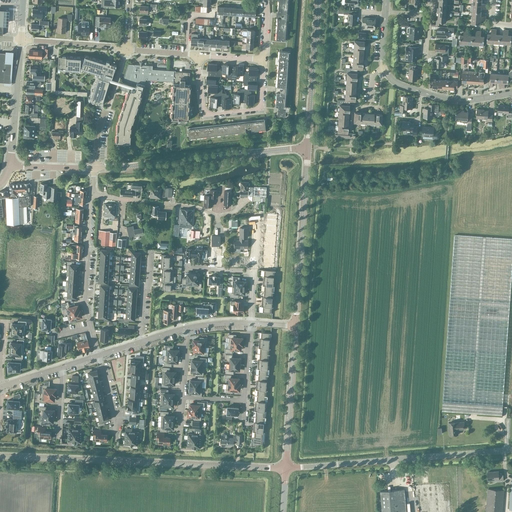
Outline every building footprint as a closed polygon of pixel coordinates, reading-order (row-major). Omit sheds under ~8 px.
[(140,5),(140,12),(148,13),(148,11),(152,11),(152,9),(156,9),(157,4),(151,4),(151,6),(140,5)] [(33,9),(33,16),(37,16),(37,18),(42,18),(42,13),(46,13),(47,6),(40,6),(39,9),(33,9)] [(352,11),(344,11),(344,15),(348,15),(347,25),(355,26),(356,15),(351,14),(352,11)] [(105,24),(105,27),(110,27),(111,18),(96,16),(95,27),(99,27),(99,24),(105,24)] [(438,19),(436,19),(436,24),(443,25),(443,22),(445,22),(445,16),(438,16),(438,19)] [(57,32),(65,33),(66,19),(58,18),(57,32)] [(364,29),(374,30),(375,19),(365,18),(365,19),(362,19),(361,25),(365,26),(364,29)] [(44,28),(43,28),(43,27),(48,27),(49,21),(40,21),(39,24),(31,24),(31,30),(39,31),(39,30),(42,30),(44,31),(44,28)] [(78,34),(89,34),(89,25),(88,25),(88,22),(82,22),(82,25),(79,25),(78,34)] [(419,27),(410,27),(410,34),(408,33),(407,34),(406,37),(407,38),(409,38),(418,39),(419,27)] [(437,29),(436,38),(447,38),(447,34),(453,35),(454,28),(447,27),(447,30),(437,29)] [(139,31),(139,38),(147,39),(147,36),(153,36),(154,30),(147,30),(147,32),(139,31)] [(442,54),(448,55),(448,52),(445,51),(445,45),(435,44),(435,51),(442,52),(442,54)] [(406,47),(406,53),(409,53),(408,60),(416,61),(417,52),(418,52),(418,47),(409,47),(406,47)] [(29,58),(48,59),(48,56),(50,56),(50,49),(45,49),(45,56),(42,55),(42,51),(29,50),(29,58)] [(0,82),(10,83),(12,54),(0,53),(0,82)] [(434,66),(443,67),(443,60),(445,60),(446,56),(440,55),(440,59),(435,58),(434,66)] [(59,57),(58,68),(81,69),(82,67),(103,73),(104,68),(107,68),(106,69),(104,76),(112,78),(114,70),(115,70),(116,67),(113,66),(114,64),(109,63),(109,61),(106,61),(106,63),(102,62),(103,61),(100,60),(99,61),(95,60),(96,59),(93,58),(92,59),(89,57),(86,56),(86,57),(85,56),(84,58),(81,58),(80,58),(80,57),(77,57),(77,58),(73,58),(73,57),(70,57),(66,57),(66,56),(63,56),(63,57),(59,57)] [(481,60),(480,63),(484,63),(483,68),(488,68),(489,60),(484,60),(481,60)] [(121,148),(125,148),(127,146),(127,144),(130,144),(131,142),(131,136),(131,131),(131,132),(132,128),(131,127),(132,123),(133,123),(135,119),(134,119),(136,113),(138,107),(139,102),(140,103),(142,96),(143,92),(142,92),(146,80),(172,82),(172,84),(174,84),(175,84),(176,71),(176,70),(153,68),(153,65),(142,64),(143,62),(140,62),(139,64),(128,63),(120,87),(122,90),(127,92),(126,98),(125,102),(124,102),(122,108),(123,108),(122,111),(121,111),(119,118),(118,124),(117,123),(117,130),(117,135),(116,135),(116,141),(116,143),(119,143),(119,145),(121,148)] [(221,70),(220,70),(220,68),(217,67),(217,64),(208,63),(208,64),(207,63),(207,68),(208,68),(208,70),(209,70),(209,74),(221,75),(221,74),(221,70)] [(221,65),(221,70),(221,74),(225,74),(225,78),(227,78),(227,79),(232,80),(233,67),(229,67),(229,66),(227,66),(227,65),(223,64),(223,65),(221,65)] [(244,74),(244,67),(243,67),(243,66),(238,65),(238,66),(236,66),(236,68),(233,67),(232,80),(236,80),(236,78),(239,79),(239,75),(243,75),(243,74),(244,74)] [(408,72),(409,72),(409,80),(416,81),(417,74),(418,69),(416,69),(416,65),(408,65),(408,72)] [(29,68),(29,70),(30,71),(30,74),(33,74),(32,80),(44,81),(45,74),(38,74),(38,67),(30,67),(30,68),(29,68)] [(243,78),(255,79),(255,76),(257,76),(257,74),(258,74),(258,69),(257,69),(257,68),(249,67),(248,72),(245,71),(245,74),(244,74),(243,74),(243,75),(243,78)] [(100,73),(99,77),(109,81),(110,78),(104,76),(105,71),(103,70),(102,73),(100,73)] [(175,84),(174,84),(174,86),(173,86),(173,90),(172,90),(172,92),(172,99),(173,99),(172,104),(171,108),(171,113),(171,117),(171,119),(188,120),(188,117),(189,117),(189,114),(190,109),(189,109),(190,105),(189,105),(189,100),(190,100),(190,96),(191,96),(191,91),(191,87),(190,87),(190,84),(189,84),(190,72),(176,71),(175,84)] [(206,84),(207,84),(209,84),(215,84),(216,81),(219,82),(220,79),(221,79),(221,75),(209,74),(209,77),(207,77),(207,79),(206,79),(206,84)] [(99,77),(91,101),(99,103),(100,101),(103,102),(104,99),(104,98),(105,94),(106,94),(107,91),(106,91),(107,87),(108,87),(109,84),(108,84),(109,81),(99,77)] [(438,89),(439,79),(439,77),(434,77),(430,77),(430,83),(433,83),(432,88),(438,89)] [(249,90),(256,90),(256,89),(257,89),(257,85),(256,85),(256,83),(255,83),(255,79),(243,78),(243,83),(244,83),(244,85),(247,85),(247,89),(247,90),(249,90)] [(450,80),(449,89),(454,90),(454,87),(457,87),(458,87),(458,81),(450,80)] [(208,92),(213,93),(215,93),(222,93),(222,89),(217,89),(218,84),(215,84),(209,84),(209,86),(208,86),(207,90),(208,90),(208,92)] [(233,94),(232,99),(232,102),(233,102),(233,103),(238,103),(238,102),(240,103),(240,101),(243,101),(244,89),(239,89),(239,90),(236,90),(236,94),(233,94)] [(249,91),(249,90),(247,90),(247,89),(244,89),(243,101),(247,102),(247,103),(249,103),(249,104),(253,105),(253,104),(255,104),(255,95),(251,95),(251,91),(249,91)] [(215,93),(215,94),(215,97),(210,97),(209,106),(211,106),(211,107),(215,107),(215,106),(217,106),(217,105),(221,105),(222,93),(215,93)] [(222,93),(221,105),(224,105),(224,107),(226,107),(226,108),(231,108),(231,107),(232,107),(232,102),(232,99),(228,98),(228,95),(226,95),(226,93),(222,93)] [(400,111),(406,112),(406,109),(412,109),(412,105),(411,105),(412,97),(403,96),(402,106),(400,106),(400,111)] [(424,108),(423,117),(430,118),(431,112),(437,113),(438,105),(434,105),(428,104),(428,108),(424,108)] [(26,105),(25,112),(29,113),(29,117),(33,117),(37,118),(38,113),(34,113),(34,111),(38,111),(38,105),(26,105)] [(498,105),(498,112),(498,115),(502,116),(502,112),(508,113),(508,117),(511,117),(511,111),(508,111),(508,107),(503,106),(503,105),(498,105)] [(457,116),(456,121),(463,121),(463,122),(467,123),(467,124),(471,125),(471,118),(467,117),(468,113),(461,112),(461,111),(456,110),(456,116),(457,116)] [(487,115),(488,111),(481,111),(481,110),(477,110),(476,118),(486,119),(486,121),(492,122),(492,115),(487,115)] [(257,121),(250,122),(251,130),(254,130),(254,131),(258,130),(257,121)] [(417,134),(417,127),(414,126),(414,124),(410,123),(410,122),(402,121),(401,125),(403,125),(402,129),(413,130),(412,134),(417,134)] [(70,126),(70,133),(70,136),(76,136),(76,134),(82,134),(82,122),(76,122),(76,127),(70,126)] [(237,123),(230,124),(231,132),(234,132),(234,133),(238,133),(237,123)] [(237,123),(238,133),(245,132),(245,131),(244,123),(237,123)] [(223,125),(216,126),(217,134),(220,134),(220,135),(224,134),(223,125)] [(25,137),(25,138),(29,139),(29,137),(34,138),(34,133),(35,128),(34,128),(34,126),(25,126),(24,137),(25,137)] [(209,127),(202,127),(203,136),(206,135),(206,136),(210,136),(209,127)] [(426,136),(433,136),(433,138),(436,138),(437,132),(432,132),(433,129),(427,128),(427,127),(422,127),(422,135),(422,138),(426,138),(426,136)] [(195,128),(188,129),(189,137),(192,137),(192,138),(196,137),(195,128)] [(248,182),(240,182),(240,196),(248,196),(248,192),(253,192),(253,187),(253,186),(248,186),(248,182)] [(10,198),(6,198),(7,224),(24,223),(27,223),(27,206),(31,206),(30,201),(30,195),(28,195),(28,194),(25,194),(24,184),(9,184),(10,190),(10,198)] [(40,193),(43,194),(43,197),(50,198),(50,201),(61,201),(62,192),(57,192),(58,187),(47,187),(47,184),(40,184),(40,193)] [(120,191),(120,192),(120,193),(120,196),(124,196),(124,197),(131,197),(135,197),(136,191),(142,191),(142,185),(132,184),(131,190),(121,189),(121,190),(120,191)] [(253,187),(253,192),(252,196),(266,197),(266,187),(253,187)] [(172,192),(172,189),(172,188),(165,188),(165,189),(150,188),(150,198),(161,199),(161,196),(172,197),(172,192)] [(204,206),(206,206),(207,207),(209,207),(210,206),(212,206),(213,197),(217,198),(217,190),(210,190),(210,193),(206,193),(205,193),(205,195),(204,195),(204,206)] [(104,216),(111,217),(111,216),(115,216),(116,204),(105,204),(104,216)] [(150,214),(158,215),(158,219),(165,219),(166,212),(158,211),(159,206),(151,205),(150,214)] [(179,223),(192,224),(193,210),(180,209),(179,223)] [(276,226),(277,220),(279,220),(279,215),(267,215),(267,219),(269,219),(269,225),(276,226)] [(133,225),(127,227),(128,233),(129,233),(130,237),(144,234),(142,227),(134,229),(133,225)] [(276,232),(276,226),(269,225),(268,231),(266,231),(266,236),(278,236),(278,232),(276,232)] [(234,248),(234,253),(240,253),(240,248),(247,248),(247,240),(244,240),(244,237),(247,237),(248,228),(240,228),(240,240),(234,240),(234,248)] [(101,239),(101,245),(116,246),(116,234),(110,234),(110,233),(102,232),(102,231),(98,230),(98,239),(101,239)] [(191,237),(198,238),(199,231),(192,230),(191,237)] [(505,374),(510,303),(511,276),(511,239),(486,238),(454,235),(450,299),(442,410),(442,411),(470,413),(502,415),(503,394),(505,374)] [(220,236),(212,236),(212,246),(220,246),(220,236)] [(277,241),(278,236),(266,236),(266,240),(268,241),(267,247),(275,247),(275,241),(277,241)] [(126,239),(118,239),(117,247),(126,247),(126,239)] [(107,247),(107,250),(101,250),(100,256),(109,256),(110,251),(113,251),(113,247),(107,247)] [(275,253),(275,247),(267,247),(267,252),(265,252),(265,257),(276,258),(277,253),(275,253)] [(128,252),(132,252),(131,258),(140,258),(141,252),(135,252),(135,249),(128,249),(128,252)] [(187,249),(186,257),(191,258),(191,257),(195,257),(195,261),(197,261),(198,262),(199,262),(200,262),(201,261),(202,261),(202,258),(206,259),(207,250),(203,250),(203,249),(196,249),(196,250),(192,250),(192,249),(187,249)] [(82,252),(78,252),(71,251),(71,261),(78,261),(78,259),(82,259),(82,252)] [(276,262),(276,258),(265,257),(264,262),(266,262),(266,268),(274,268),(274,262),(276,262)] [(74,262),(67,261),(67,270),(80,271),(80,269),(78,269),(78,268),(78,265),(74,265),(74,262)] [(263,281),(275,281),(275,277),(275,271),(272,271),(264,270),(265,271),(264,276),(263,276),(263,281)] [(193,274),(191,274),(191,273),(187,273),(187,279),(183,279),(182,279),(182,286),(187,287),(187,286),(192,286),(192,279),(193,279),(194,273),(193,273),(193,274)] [(195,274),(194,274),(194,273),(193,279),(192,279),(192,286),(198,286),(198,289),(201,289),(201,282),(198,282),(199,273),(195,273),(195,274)] [(209,276),(209,283),(210,283),(210,284),(215,284),(215,283),(219,284),(218,287),(222,287),(223,280),(219,280),(220,277),(216,276),(216,275),(212,275),(212,276),(209,276)] [(233,276),(232,287),(245,287),(245,285),(246,285),(246,282),(239,281),(239,277),(240,277),(233,276)] [(264,291),(274,292),(274,286),(275,281),(263,281),(263,285),(265,286),(265,291),(264,291)] [(245,287),(232,287),(232,292),(231,292),(230,297),(238,297),(238,293),(245,294),(245,290),(244,290),(245,288),(245,287)] [(262,297),(262,302),(273,302),(274,298),(273,298),(274,292),(264,291),(263,292),(264,292),(264,297),(262,297)] [(65,297),(65,300),(71,300),(71,297),(76,298),(76,295),(77,295),(76,295),(76,294),(78,294),(78,292),(67,292),(67,297),(65,297)] [(77,305),(70,307),(68,302),(69,302),(68,301),(61,303),(62,309),(66,309),(67,314),(74,313),(74,312),(79,311),(79,310),(77,305)] [(234,312),(240,313),(241,312),(243,313),(243,312),(244,307),(242,307),(242,305),(241,305),(241,301),(235,301),(231,301),(231,305),(233,305),(233,312),(234,312)] [(273,307),(273,302),(262,302),(261,307),(263,307),(263,312),(263,313),(273,313),(272,313),(273,307)] [(163,320),(165,320),(164,322),(170,323),(170,321),(172,321),(172,318),(177,318),(178,305),(171,304),(171,305),(171,311),(164,310),(163,320)] [(197,307),(196,307),(195,308),(195,311),(196,312),(196,314),(196,315),(200,315),(204,316),(204,315),(208,315),(208,311),(210,311),(210,312),(211,312),(214,312),(215,304),(214,304),(211,304),(211,306),(208,305),(208,307),(208,308),(197,307),(196,307),(197,307)] [(74,313),(67,314),(69,323),(76,321),(75,321),(75,318),(81,317),(80,310),(79,310),(79,311),(74,312),(74,313)] [(107,313),(99,312),(98,317),(104,318),(104,321),(110,321),(111,318),(107,318),(107,313)] [(135,315),(126,314),(126,319),(122,319),(122,322),(129,322),(129,319),(135,320),(135,315)] [(46,330),(47,330),(49,331),(49,329),(50,329),(50,328),(53,328),(54,322),(50,321),(51,319),(47,319),(47,318),(44,318),(44,319),(43,319),(43,322),(42,322),(41,327),(42,327),(42,329),(46,329),(46,330)] [(11,323),(11,327),(12,327),(12,329),(24,330),(25,325),(26,325),(26,321),(25,321),(18,321),(18,324),(11,323)] [(61,333),(75,330),(74,327),(72,328),(71,323),(60,326),(61,333)] [(125,336),(130,336),(130,331),(134,331),(134,325),(128,325),(128,328),(118,328),(118,335),(122,336),(125,336)] [(108,341),(109,330),(101,329),(100,341),(108,341)] [(259,338),(259,343),(271,344),(271,339),(269,339),(269,334),(271,334),(271,333),(262,333),(261,338),(259,338)] [(86,334),(82,335),(84,341),(77,343),(79,350),(83,349),(83,350),(87,349),(87,348),(89,347),(88,340),(87,340),(86,334)] [(242,345),(242,338),(236,338),(236,335),(229,334),(229,343),(236,343),(236,344),(241,344),(241,345),(242,345)] [(200,340),(193,340),(193,346),(194,347),(194,346),(199,347),(199,346),(206,346),(207,338),(200,337),(200,340)] [(10,342),(10,346),(11,346),(11,348),(23,349),(24,340),(17,340),(17,343),(16,343),(10,342)] [(57,348),(57,351),(58,351),(58,355),(65,355),(65,351),(69,351),(69,343),(63,342),(63,345),(59,345),(58,348),(57,348)] [(236,343),(229,343),(228,349),(225,348),(224,353),(232,353),(232,349),(240,350),(241,345),(241,344),(236,344),(236,343)] [(259,343),(258,348),(261,348),(260,354),(259,353),(259,354),(270,355),(270,354),(268,354),(268,349),(270,349),(271,344),(259,343)] [(173,346),(165,345),(165,350),(166,350),(165,355),(178,356),(178,354),(179,354),(179,350),(172,350),(173,346)] [(194,346),(194,347),(193,352),(201,352),(201,355),(208,356),(208,352),(206,352),(206,346),(199,346),(199,347),(194,346)] [(22,358),(23,349),(11,348),(10,351),(9,354),(16,355),(16,358),(22,358)] [(42,359),(51,360),(52,350),(43,349),(43,350),(40,350),(40,358),(42,358),(42,359)] [(230,364),(235,364),(235,363),(240,364),(240,363),(239,363),(240,362),(241,358),(232,358),(232,355),(226,354),(225,357),(230,358),(230,364)] [(258,359),(257,364),(269,365),(269,360),(267,360),(268,355),(270,355),(259,354),(260,354),(260,359),(258,359)] [(165,355),(165,361),(164,361),(164,366),(171,366),(172,362),(178,362),(179,359),(178,359),(178,356),(165,355)] [(131,360),(130,365),(131,365),(139,366),(143,366),(144,356),(136,356),(136,360),(131,360)] [(191,365),(197,366),(197,367),(204,367),(204,361),(207,361),(207,358),(200,358),(200,361),(191,360),(191,364),(192,364),(192,365),(191,365)] [(21,363),(22,359),(15,359),(14,362),(9,362),(9,363),(8,363),(8,366),(9,366),(9,368),(8,368),(8,371),(13,372),(13,370),(19,371),(20,363),(21,363)] [(235,364),(230,364),(229,369),(226,369),(226,373),(233,374),(233,373),(233,370),(240,370),(240,366),(239,366),(239,364),(240,364),(235,363),(235,364)] [(257,364),(257,369),(259,369),(259,374),(258,374),(258,375),(268,375),(266,375),(267,369),(269,370),(269,365),(257,364)] [(204,367),(197,367),(197,366),(191,365),(191,366),(192,366),(192,368),(191,368),(191,372),(197,372),(197,375),(203,376),(204,367)] [(170,368),(163,367),(162,377),(175,378),(175,376),(176,376),(176,372),(169,372),(169,368),(170,368)] [(91,368),(85,370),(86,373),(88,372),(89,377),(98,375),(98,376),(98,375),(97,370),(92,371),(91,368)] [(239,384),(239,378),(231,378),(231,375),(225,374),(224,378),(229,378),(229,384),(234,384),(234,383),(239,384)] [(89,377),(87,378),(88,383),(91,383),(99,381),(98,376),(98,375),(89,377)] [(256,380),(256,385),(268,386),(268,381),(266,381),(266,376),(268,376),(268,375),(258,375),(259,375),(258,380),(256,380)] [(72,381),(73,381),(73,384),(68,384),(68,392),(78,392),(78,384),(78,381),(78,376),(72,376),(72,381)] [(162,377),(162,386),(168,387),(168,386),(168,384),(175,384),(175,381),(174,381),(175,378),(162,377)] [(195,386),(195,387),(202,387),(202,381),(206,382),(206,377),(198,377),(199,377),(198,381),(190,380),(189,384),(190,384),(190,385),(189,385),(189,386),(195,386)] [(232,390),(239,390),(240,384),(239,384),(234,383),(234,384),(229,384),(226,384),(226,392),(232,393),(233,392),(232,392),(232,390)] [(50,385),(43,385),(42,393),(49,394),(49,395),(54,395),(55,395),(56,389),(49,388),(49,385),(50,385)] [(256,385),(256,390),(258,390),(257,395),(256,395),(256,396),(267,396),(265,396),(265,391),(267,391),(268,386),(256,385)] [(202,387),(195,387),(195,386),(189,386),(190,386),(190,388),(189,388),(189,392),(195,392),(195,395),(201,396),(202,387)] [(168,390),(168,389),(160,389),(160,393),(161,394),(161,399),(173,400),(173,397),(174,398),(174,394),(168,394),(168,390)] [(21,397),(20,393),(14,395),(15,399),(14,401),(8,400),(8,401),(7,401),(7,404),(8,404),(8,407),(18,408),(19,401),(18,401),(19,397),(21,397)] [(54,395),(49,395),(49,394),(42,393),(42,399),(40,399),(39,402),(46,403),(46,402),(46,400),(54,400),(54,395)] [(255,401),(255,406),(266,407),(267,402),(264,402),(265,397),(267,397),(267,396),(256,396),(257,396),(257,401),(255,401)] [(103,399),(93,401),(94,407),(96,406),(104,404),(105,404),(103,399)] [(173,400),(161,399),(160,405),(159,405),(159,409),(167,410),(167,409),(167,406),(174,406),(174,403),(173,403),(173,400)] [(74,413),(78,413),(79,405),(82,405),(83,400),(76,400),(75,404),(69,404),(68,412),(74,412),(74,413)] [(198,402),(198,405),(190,404),(189,409),(189,410),(194,410),(194,411),(201,411),(202,406),(204,406),(204,402),(198,402)] [(128,405),(127,410),(132,411),(132,413),(132,414),(138,414),(139,405),(128,405)] [(39,406),(39,410),(42,410),(41,416),(44,416),(48,416),(48,415),(53,416),(53,414),(54,414),(54,410),(46,410),(46,407),(39,406)] [(255,406),(254,411),(256,411),(256,416),(255,416),(255,417),(266,417),(263,417),(264,412),(266,412),(266,407),(255,406)] [(239,411),(238,411),(238,407),(227,407),(226,419),(232,419),(232,415),(237,415),(238,414),(239,414),(239,411)] [(189,409),(188,409),(188,416),(195,417),(194,419),(194,420),(201,420),(201,411),(194,411),(194,410),(189,410),(189,409)] [(6,424),(6,427),(7,427),(7,432),(10,432),(10,433),(14,434),(14,432),(16,432),(17,420),(17,418),(21,418),(21,411),(13,410),(13,418),(13,420),(8,419),(7,424),(6,424)] [(168,412),(161,411),(160,416),(161,416),(161,421),(173,422),(174,420),(175,416),(168,416),(168,412)] [(100,422),(97,423),(98,426),(105,424),(104,421),(109,420),(107,414),(98,416),(100,422)] [(53,418),(53,416),(48,415),(48,416),(44,416),(43,421),(41,421),(41,424),(47,425),(47,424),(47,422),(54,422),(54,418),(53,418)] [(253,422),(253,427),(265,428),(265,423),(263,423),(263,418),(266,418),(266,417),(255,417),(256,417),(256,422),(253,422)] [(173,422),(161,421),(160,431),(167,432),(167,431),(167,428),(174,428),(174,425),(173,425),(173,422)] [(464,428),(463,421),(448,422),(449,435),(457,434),(457,429),(464,428)] [(47,439),(51,439),(52,434),(51,433),(51,431),(45,431),(45,428),(38,427),(38,437),(40,437),(40,438),(41,438),(44,438),(47,438),(47,439)] [(252,443),(252,446),(255,445),(262,444),(262,443),(262,436),(262,432),(265,433),(265,428),(253,427),(253,432),(255,432),(255,437),(252,437),(252,438),(252,440),(252,443)] [(95,441),(96,441),(102,441),(102,442),(107,442),(107,436),(106,436),(107,434),(101,434),(101,431),(94,430),(93,436),(93,440),(95,440),(95,441)] [(165,445),(170,445),(170,439),(170,437),(164,437),(164,434),(157,433),(156,443),(159,443),(159,444),(160,444),(163,444),(166,444),(165,445)] [(237,435),(236,438),(227,438),(227,437),(227,435),(226,435),(225,434),(224,434),(222,434),(222,435),(221,437),(221,446),(231,446),(231,444),(233,444),(233,443),(241,443),(242,435),(237,435)] [(498,471),(488,472),(488,480),(492,480),(492,481),(497,481),(497,480),(499,479),(499,481),(503,480),(503,475),(499,475),(498,471)] [(455,511),(453,482),(439,483),(439,482),(417,484),(418,495),(422,495),(423,511),(455,511)] [(405,511),(404,489),(380,491),(381,511),(405,511)] [(488,489),(486,511),(502,511),(504,490),(488,489)]
